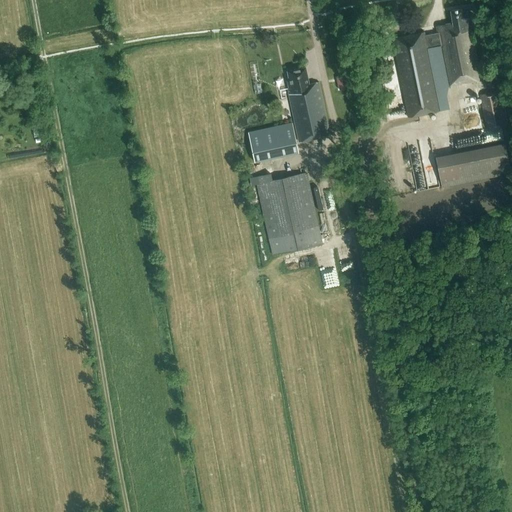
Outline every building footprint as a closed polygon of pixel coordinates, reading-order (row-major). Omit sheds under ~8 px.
[(452,23),(437,26),(438,33),(426,35),(425,32),(393,38),(407,118),(440,112),(440,111),(449,110),(446,96),(448,86),(489,78),(486,64),(478,66),(471,30),(469,31),(467,21),(474,20),(473,11),(462,13),(461,9),(450,11),(452,23)] [(299,141),(329,135),(318,82),(309,84),(305,68),(287,72),(288,78),(286,78),(289,88),(287,89),(299,141)] [(499,91),(479,95),(487,130),(506,125),(499,91)] [(292,123),(247,132),(254,162),(298,152),(292,123)] [(511,174),(505,143),(435,156),(441,187),(511,174)] [(251,186),(256,185),(272,255),(323,244),(306,172),(272,180),(270,174),(249,178),(251,186)]
